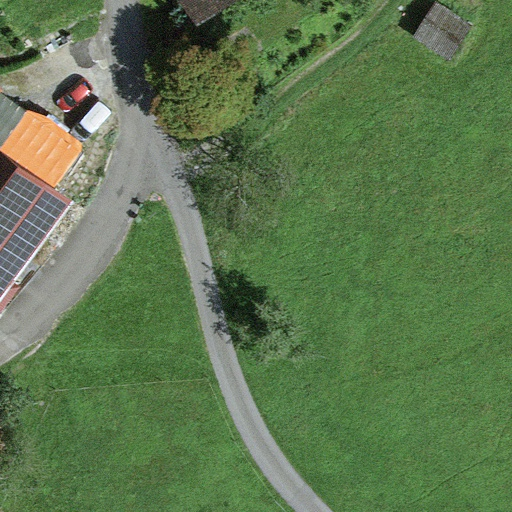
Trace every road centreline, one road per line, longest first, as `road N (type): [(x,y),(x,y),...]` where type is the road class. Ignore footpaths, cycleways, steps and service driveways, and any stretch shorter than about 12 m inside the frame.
road 1 (track): [(153,136),(186,209),(229,365),(264,450),(310,511)]
road 2 (residential): [(121,0),(153,136),(127,208),(69,282),(0,346)]
